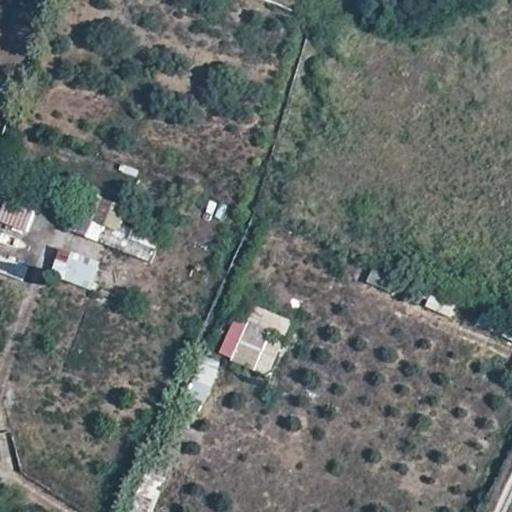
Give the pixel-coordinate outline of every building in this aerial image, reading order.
[(118,222),(121,201),(98,198),(96,219),(118,222)] [(0,222),(28,234),(37,210),(8,199),(0,219),(0,222)] [(86,238),(103,242),(107,223),(91,219),(86,238)] [(97,286),(100,254),(56,249),(53,281),(97,286)] [(0,274),(24,280),(29,263),(0,255),(0,274)] [(272,335),(250,326),(235,362),(256,371),(272,335)] [(220,373),(202,365),(195,380),(213,388),(220,373)]
